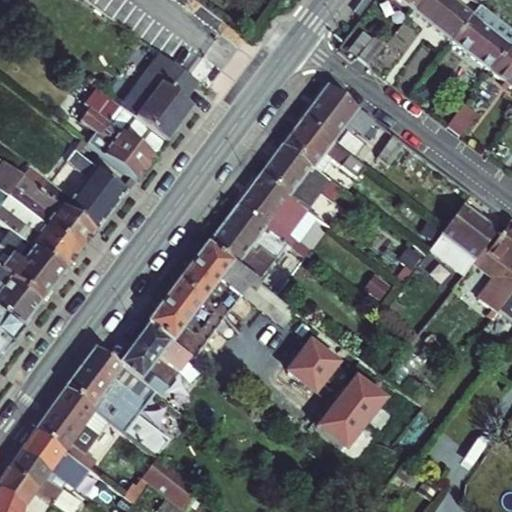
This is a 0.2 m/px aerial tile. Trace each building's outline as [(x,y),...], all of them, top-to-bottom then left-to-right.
[(393,0),(409,12),(418,0),(393,0)] [(418,0),(409,12),(447,42),(469,14),(451,0),(418,0)] [(447,42),(486,73),(511,40),(511,31),(478,4),(469,14),(447,42)] [(369,39),(361,33),(348,51),(368,66),(385,45),(372,35),(369,39)] [(511,40),(486,73),(511,94),(511,40)] [(189,90),(149,59),(104,117),(152,154),(183,113),(176,107),(189,90)] [(371,121),(323,86),(298,121),(330,145),(346,124),(361,135),(371,121)] [(473,118),(460,108),(443,129),(456,139),(473,118)] [(127,186),(152,154),(104,117),(99,123),(82,110),(72,123),(101,145),(91,158),(127,186)] [(330,145),(298,121),(278,146),(310,170),(321,156),(337,168),(339,166),(348,172),(354,164),(330,145)] [(388,135),(372,156),(385,167),(402,146),(388,135)] [(310,170),(278,146),(256,176),(305,212),(327,183),(310,170)] [(87,231),(118,192),(69,152),(60,163),(81,180),(64,201),(20,166),(13,174),(87,231)] [(0,198),(70,253),(87,231),(13,174),(0,164),(0,198)] [(305,212),(256,176),(233,206),(285,245),(301,257),(324,227),(305,212)] [(56,271),(70,253),(0,198),(0,226),(3,229),(56,271)] [(285,245),(233,206),(204,246),(233,269),(247,250),(254,255),(258,248),(274,260),(285,245)] [(492,232),(457,206),(423,252),(459,278),(492,232)] [(511,291),(511,230),(506,226),(481,258),(508,278),(483,312),(492,318),(499,309),(511,291)] [(0,272),(33,299),(56,271),(3,229),(0,231),(0,272)] [(233,269),(204,246),(142,327),(182,357),(190,363),(241,295),(292,333),(302,320),(233,269)] [(0,318),(11,327),(33,299),(0,272),(0,318)] [(511,291),(499,309),(511,318),(511,291)] [(0,349),(15,330),(11,327),(0,318),(0,349)] [(182,357),(142,327),(113,365),(150,393),(153,396),(182,357)] [(150,393),(113,365),(91,348),(61,385),(100,416),(120,433),(150,393)] [(338,369),(311,348),(288,377),(315,398),(338,369)] [(385,406),(355,382),(315,434),(345,457),(385,406)] [(100,416),(61,385),(29,427),(93,477),(96,479),(104,469),(76,447),(100,416)] [(93,477),(29,427),(15,447),(44,470),(54,457),(56,463),(76,480),(79,477),(88,484),(93,477)] [(44,470),(15,447),(0,466),(29,489),(47,503),(58,489),(40,475),(44,470)] [(154,459),(140,486),(172,511),(184,511),(199,494),(154,459)] [(29,489),(0,466),(0,511),(16,511),(18,504),(29,489)]
